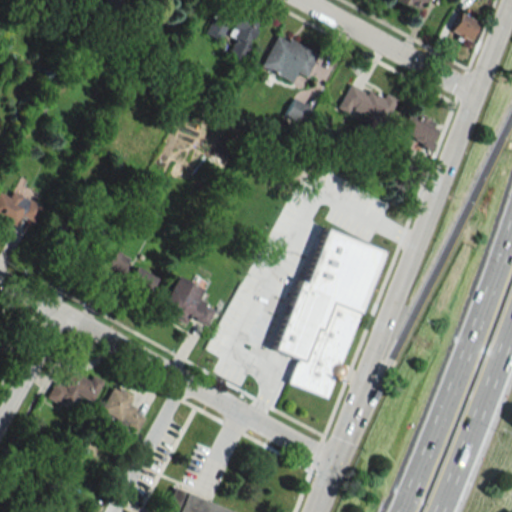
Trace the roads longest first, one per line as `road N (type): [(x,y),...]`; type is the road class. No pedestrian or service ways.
road 1 (secondary): [(510,0),(312,511)]
road 2 (motorway): [(511,121),(333,461)]
road 3 (residential): [(0,279),(332,464)]
road 4 (motorway): [(511,221),(401,511)]
road 5 (motorway): [(436,511),(511,323)]
road 6 (residential): [(303,0),(474,93)]
road 7 (residential): [(0,419),(59,312)]
